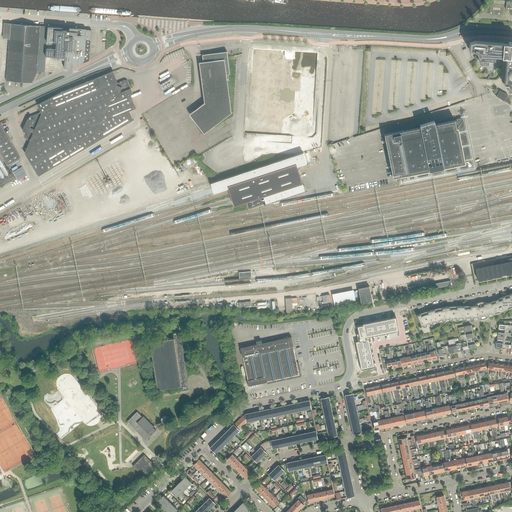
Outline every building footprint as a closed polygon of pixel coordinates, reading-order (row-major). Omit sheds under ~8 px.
[(29,25),(28,25),(22,24),(22,25),(21,24),(16,24),(15,24),(11,24),(9,39),(9,40),(9,44),(9,48),(8,52),(8,53),(8,56),(8,57),(8,60),(8,61),(7,64),(7,65),(6,81),(31,83),(37,71),(37,67),(38,67),(38,63),(38,59),(39,54),(38,54),(39,51),(39,46),(39,43),(40,43),(40,38),(41,26),(36,26),(35,26),(35,25),(30,25),(29,25)] [(48,27),(45,26),(41,26),(40,38),(40,43),(39,43),(39,46),(39,51),(38,54),(39,54),(38,59),(38,63),(38,67),(37,67),(37,71),(44,72),(46,56),(47,40),(48,27)] [(65,58),(66,50),(64,50),(65,40),(68,40),(69,31),(66,30),(66,31),(63,31),(63,29),(62,27),(60,27),(48,27),(47,40),(46,56),(65,58)] [(69,31),(68,40),(65,40),(64,50),(66,50),(65,58),(64,68),(71,68),(89,61),(91,30),(86,29),(77,28),(77,29),(70,28),(69,31)] [(504,85),(508,89),(511,89),(511,41),(509,41),(508,43),(508,44),(503,43),(502,43),(498,43),(497,43),(492,42),(487,42),(486,42),(481,42),(481,41),(481,42),(476,41),(475,41),(471,42),(470,42),(470,43),(470,49),(469,49),(469,50),(470,50),(475,50),(478,54),(479,61),(479,62),(480,62),(480,61),(486,62),(487,62),(496,63),(496,56),(496,55),(501,56),(502,56),(507,56),(506,65),(504,85)] [(246,118),(245,131),(292,132),(292,143),(302,143),(302,109),(312,109),(313,62),(311,62),(311,50),(301,50),(301,56),(299,56),(299,45),(257,44),(256,82),(254,82),(254,85),(254,91),(252,91),(252,93),(253,93),(253,105),(250,105),(250,118),(246,118)] [(204,134),(205,133),(231,113),(227,81),(229,81),(228,74),(230,74),(227,52),(202,55),(203,62),(199,63),(204,103),(189,114),(204,134)] [(25,153),(38,176),(39,176),(132,120),(133,120),(132,120),(129,111),(135,108),(135,109),(135,108),(136,108),(135,108),(132,99),(130,95),(133,93),(128,82),(127,82),(127,81),(125,80),(124,81),(124,80),(119,82),(119,83),(118,83),(117,83),(115,76),(113,73),(113,72),(113,71),(112,71),(62,92),(62,91),(62,92),(38,104),(37,104),(37,105),(40,112),(29,117),(28,119),(27,118),(22,130),(23,131),(25,132),(25,133),(27,134),(26,136),(26,137),(31,138),(30,140),(25,153),(24,153),(25,153)] [(160,85),(162,88),(174,82),(172,78),(160,85)] [(494,94),(494,95),(496,96),(504,101),(509,104),(511,104),(510,101),(508,96),(508,95),(500,90),(499,91),(493,92),(494,94)] [(401,131),(385,134),(385,136),(385,137),(388,151),(389,157),(390,163),(392,171),(393,178),(399,177),(401,177),(402,184),(402,183),(401,176),(465,163),(458,128),(461,127),(461,124),(462,124),(464,122),(463,121),(463,119),(462,118),(461,118),(456,119),(456,120),(455,121),(435,124),(434,121),(420,125),(420,127),(414,129),(413,128),(413,127),(401,131)] [(0,186),(15,177),(7,165),(20,157),(2,128),(2,127),(0,123),(0,186)] [(233,202),(233,204),(234,206),(246,202),(248,209),(256,206),(260,205),(266,203),(289,195),(304,190),(302,184),(299,173),(297,167),(296,166),(304,164),(306,163),(303,153),(293,156),(210,183),(211,187),(213,193),(228,188),(229,190),(229,192),(229,193),(232,200),(233,202)] [(22,167),(13,172),(17,178),(18,181),(27,176),(26,173),(22,167)] [(369,286),(358,289),(361,301),(361,303),(372,301),(372,299),(371,297),(371,295),(369,286)] [(353,291),(333,295),(335,305),(355,301),(353,291)] [(463,306),(460,306),(457,306),(454,306),(450,307),(447,307),(445,307),(443,307),(441,308),(438,308),(435,309),(432,310),(428,311),(427,311),(424,312),(421,313),(419,314),(416,315),(424,333),(425,333),(426,332),(428,332),(430,331),(428,325),(432,324),(436,323),(440,322),(444,321),(448,320),(452,320),(456,320),(464,320),(468,319),(475,319),(477,318),(480,319),(483,319),(486,318),(489,316),(494,315),(497,313),(498,313),(502,312),(508,309),(511,308),(511,307),(511,293),(499,298),(490,301),(486,303),(483,302),(480,302),(477,303),(475,305),(472,305),(467,306),(463,306)] [(297,295),(286,296),(287,311),(294,310),(293,300),(298,300),(297,295)] [(330,302),(329,296),(329,295),(322,296),(324,303),(330,302)] [(359,341),(355,342),(361,370),(375,367),(369,339),(366,340),(365,337),(399,330),(396,317),(362,324),(363,325),(357,326),(360,338),(359,338),(359,341)] [(506,329),(511,329),(511,326),(499,324),(498,332),(506,333),(506,332),(506,329)] [(458,328),(459,332),(464,330),(465,334),(472,333),(471,325),(458,328)] [(160,389),(163,389),(164,389),(181,386),(181,390),(182,391),(189,390),(188,384),(187,380),(187,375),(180,332),(176,333),(175,332),(174,333),(173,333),(174,338),(150,342),(157,390),(160,389)] [(510,337),(511,333),(506,332),(506,333),(498,332),(497,339),(505,340),(505,336),(510,337)] [(459,335),(460,338),(460,339),(465,338),(466,342),(474,340),(472,333),(465,334),(459,335)] [(291,337),(284,339),(275,340),(274,338),(271,339),(272,339),(272,341),(262,343),(261,341),(261,340),(256,342),(257,344),(240,348),(242,357),(243,357),(248,380),(247,380),(248,386),(267,382),(267,381),(282,378),(287,377),(287,376),(292,375),(293,376),(299,375),(298,372),(293,346),(291,337)] [(449,345),(445,346),(446,354),(454,352),(451,339),(448,340),(448,342),(449,345)] [(454,352),(461,351),(460,343),(455,344),(454,339),(451,339),(454,352)] [(505,340),(497,339),(496,347),(502,348),(505,348),(510,349),(510,348),(509,348),(509,345),(504,344),(505,340)] [(463,350),(467,350),(469,349),(476,348),(474,340),(466,342),(467,346),(462,347),(463,350)] [(440,342),(436,343),(439,356),(446,354),(445,346),(441,347),(440,342)] [(398,350),(399,351),(402,366),(403,366),(407,365),(405,357),(402,357),(401,351),(401,349),(398,350)] [(409,349),(412,361),(413,364),(414,363),(415,364),(418,363),(416,355),(414,355),(413,352),(413,353),(412,349),(409,349)] [(389,354),(392,368),(393,368),(394,368),(397,367),(395,359),(393,359),(392,353),(391,350),(389,351),(389,354)] [(387,367),(387,369),(388,370),(391,369),(391,368),(392,368),(389,354),(387,354),(388,361),(386,361),(385,360),(383,358),(382,358),(382,360),(384,368),(387,367)] [(426,374),(428,382),(430,382),(433,395),(435,394),(431,374),(430,374),(426,374)] [(422,384),(424,396),(426,396),(426,395),(422,375),(422,376),(421,376),(418,376),(419,384),(422,384)] [(393,382),(390,382),(392,390),(394,390),(396,397),(395,398),(396,403),(399,402),(394,381),(394,382),(393,382)] [(381,384),(381,387),(383,392),(385,392),(387,400),(389,399),(386,383),(385,383),(385,384),(384,384),(381,384)] [(508,401),(507,398),(507,397),(509,396),(510,389),(507,389),(507,393),(506,393),(503,393),(503,391),(502,383),(499,384),(500,388),(503,402),(504,401),(504,402),(508,401)] [(383,401),(380,387),(380,384),(375,385),(377,393),(380,393),(381,401),(383,401)] [(480,390),(484,406),(485,405),(486,406),(487,406),(488,405),(486,394),(484,395),(482,388),(480,389),(480,390)] [(354,400),(353,393),(345,395),(346,402),(354,400)] [(450,405),(451,410),(452,413),(453,413),(455,413),(455,412),(457,412),(453,397),(452,393),(448,394),(449,400),(452,399),(452,402),(453,405),(450,405)] [(444,406),(442,406),(439,395),(434,397),(437,396),(441,415),(442,415),(446,414),(444,406)] [(320,398),(322,405),(330,403),(328,396),(320,398)] [(451,413),(449,405),(447,405),(445,397),(442,397),(444,406),(446,414),(447,414),(451,413)] [(311,408),(309,400),(303,402),(304,410),(311,408)] [(346,402),(348,408),(356,406),(354,400),(346,402)] [(430,401),(428,402),(432,417),(433,417),(437,416),(435,408),(432,408),(430,401)] [(298,411),(304,410),(303,402),(296,403),(298,411)] [(416,421),(414,412),(412,413),(410,402),(407,403),(407,406),(408,406),(411,421),(412,421),(412,422),(416,421)] [(296,403),(290,404),(292,412),(298,411),(296,403)] [(322,405),(323,412),(331,410),(330,403),(322,405)] [(285,414),(292,412),(290,404),(283,406),(285,414)] [(405,423),(405,421),(403,412),(400,413),(399,408),(399,404),(396,405),(396,409),(397,409),(400,424),(401,424),(405,423)] [(426,418),(425,416),(424,410),(421,411),(420,404),(417,404),(421,419),(422,419),(422,420),(426,419),(426,418)] [(279,415),(279,419),(283,418),(282,415),(285,414),(283,406),(277,407),(279,415)] [(348,408),(349,414),(357,413),(356,406),(348,408)] [(272,417),(279,415),(277,407),(271,409),(272,417)] [(272,417),(271,409),(264,410),(266,418),(272,417)] [(258,411),(259,419),(266,418),(264,410),(258,411)] [(323,412),(325,418),(333,416),(331,410),(323,412)] [(389,410),(386,411),(390,426),(391,426),(395,425),(393,417),(390,417),(389,410)] [(258,411),(251,413),(253,421),(259,419),(258,411)] [(154,427),(143,416),(142,417),(137,412),(127,421),(146,440),(156,430),(153,427),(154,427)] [(244,415),(246,422),(253,421),(251,413),(244,414),(244,415)] [(349,414),(350,421),(358,419),(357,413),(349,414)] [(378,413),(376,413),(379,428),(381,428),(385,428),(383,419),(380,419),(379,415),(378,413)] [(325,418),(326,424),(334,423),(333,416),(325,418)] [(498,426),(497,421),(496,419),(496,418),(493,419),(492,419),(491,419),(496,439),(500,438),(500,435),(497,436),(497,434),(495,426),(498,426)] [(350,421),(352,427),(360,426),(358,419),(350,421)] [(491,427),(492,435),(490,435),(491,440),(496,439),(491,419),(491,420),(490,420),(490,419),(487,420),(489,428),(491,427)] [(482,429),(485,441),(487,440),(486,437),(483,421),(482,421),(482,422),(481,422),(481,421),(478,422),(480,430),(482,429)] [(326,424),(328,431),(335,429),(334,423),(326,424)] [(234,435),(239,430),(239,429),(239,430),(234,425),(234,424),(229,429),(234,435)] [(352,427),(353,434),(361,433),(360,426),(352,427)] [(230,440),(234,435),(229,429),(224,434),(230,440)] [(337,436),(335,429),(328,431),(329,438),(337,436)] [(318,439),(316,431),(309,432),(311,440),(318,439)] [(436,440),(439,439),(440,446),(443,446),(442,445),(439,431),(438,431),(434,431),(436,440)] [(295,432),(292,432),(293,436),(290,436),(292,444),(298,443),(296,435),(295,432)] [(309,432),(303,434),(304,442),(311,440),(309,432)] [(225,444),(230,440),(224,434),(219,438),(225,444)] [(298,443),(304,442),(303,434),(296,435),(298,443)] [(286,437),(286,435),(284,436),(284,438),(285,446),(292,444),(290,436),(286,437)] [(279,447),(277,440),(277,438),(276,438),(276,437),(273,438),(274,440),(271,441),(271,440),(267,441),(265,442),(268,449),(272,448),(272,449),(279,447)] [(220,449),(225,444),(219,438),(215,443),(220,449)] [(284,438),(277,440),(279,447),(285,446),(284,438)] [(507,449),(504,449),(504,445),(505,445),(504,439),(500,440),(501,446),(504,458),(505,458),(509,457),(508,453),(509,453),(510,448),(507,449)] [(400,445),(400,449),(409,447),(409,444),(410,444),(410,445),(416,444),(415,441),(412,441),(400,444),(400,445)] [(268,449),(265,442),(263,443),(259,447),(260,447),(256,452),(262,458),(267,453),(265,451),(268,449)] [(497,451),(494,452),(493,447),(492,447),(491,442),(490,442),(493,460),(494,460),(495,460),(499,460),(497,451)] [(215,443),(210,448),(215,454),(220,449),(215,443)] [(486,453),(483,454),(482,450),(481,444),(479,444),(483,462),(484,462),(484,463),(488,462),(486,453)] [(257,462),(262,458),(256,452),(252,449),(250,451),(253,454),(251,457),(256,463),(257,462)] [(471,449),(469,450),(472,465),(473,464),(474,465),(478,464),(476,455),(473,456),(472,452),(471,452),(471,449)] [(337,452),(338,459),(346,457),(345,450),(337,452)] [(454,460),(451,460),(449,450),(446,450),(447,454),(450,469),(452,469),(452,470),(456,469),(454,460)] [(402,455),(403,459),(412,457),(411,455),(417,453),(416,451),(402,454),(402,455)] [(462,467),(466,467),(464,458),(461,458),(460,454),(459,451),(457,452),(461,467),(462,467)] [(232,454),(226,459),(231,464),(236,459),(232,454)] [(327,462),(326,454),(319,456),(320,464),(327,462)] [(133,466),(143,476),(154,465),(144,455),(133,466)] [(312,457),(314,465),(320,464),(319,456),(312,457)] [(314,465),(312,457),(306,459),(307,467),(314,465)] [(338,459),(340,465),(347,464),(346,457),(338,459)] [(444,471),(444,468),(442,463),(439,463),(438,457),(436,457),(439,472),(440,472),(444,471)] [(429,464),(427,458),(425,458),(426,459),(429,474),(430,474),(434,473),(432,465),(432,463),(429,464)] [(193,464),(198,469),(203,464),(199,459),(193,464)] [(236,459),(231,464),(236,469),(241,464),(236,459)] [(305,467),(305,470),(308,469),(307,467),(306,459),(299,460),(301,468),(305,467)] [(293,462),(295,469),(301,468),(299,460),(293,462)] [(404,465),(405,469),(414,467),(413,464),(415,464),(419,463),(419,461),(417,461),(404,464),(404,465)] [(293,462),(286,463),(288,471),(295,469),(293,462)] [(203,464),(198,469),(203,474),(208,469),(203,464)] [(241,464),(236,469),(240,473),(246,468),(241,464)] [(340,465),(341,472),(349,470),(347,464),(340,465)] [(279,465),(273,470),(279,475),(284,470),(279,465)] [(245,478),(250,473),(246,468),(240,473),(245,478)] [(208,469),(203,474),(200,477),(204,480),(206,478),(207,479),(213,473),(208,469)] [(279,475),(273,470),(268,475),(274,480),(279,475)] [(341,472),(342,478),(350,476),(349,470),(341,472)] [(417,472),(406,474),(407,475),(406,475),(407,479),(411,478),(411,480),(416,480),(415,477),(418,477),(417,472)] [(213,473),(207,479),(212,483),(217,478),(213,473)] [(342,478),(344,484),(352,483),(350,476),(342,478)] [(185,477),(181,482),(186,487),(191,483),(185,477)] [(217,478),(212,483),(217,488),(222,483),(217,478)] [(505,483),(503,483),(506,496),(508,496),(507,491),(510,490),(511,489),(511,487),(511,481),(508,482),(508,481),(505,482),(505,483)] [(186,487),(181,482),(176,486),(182,492),(186,487)] [(222,483),(217,488),(221,493),(226,487),(222,483)] [(260,483),(255,488),(260,493),(265,488),(260,483)] [(344,484),(345,491),(353,489),(352,483),(344,484)] [(503,497),(504,501),(507,500),(506,496),(503,483),(501,483),(498,483),(500,492),(502,492),(503,497)] [(489,495),(492,494),(493,502),(496,501),(496,500),(496,499),(493,485),(491,486),(491,485),(488,485),(488,486),(489,495)] [(182,492),(176,486),(172,491),(172,490),(172,491),(177,496),(178,496),(177,496),(182,492)] [(226,487),(221,493),(226,497),(231,492),(226,487)] [(479,497),(481,496),(483,503),(486,502),(483,487),(481,488),(481,487),(478,488),(477,488),(479,497)] [(265,488),(260,493),(265,498),(270,492),(265,488)] [(328,498),(334,496),(333,489),(326,491),(328,498)] [(354,496),(353,489),(345,491),(347,498),(354,496)] [(471,498),(473,505),(475,504),(475,503),(472,490),(471,490),(470,489),(468,490),(467,490),(467,491),(469,499),(471,498)] [(462,504),(463,507),(470,505),(469,499),(467,491),(465,491),(465,490),(462,491),(464,500),(466,499),(467,501),(467,503),(462,504)] [(270,492),(265,498),(269,502),(274,497),(270,492)] [(313,493),(307,495),(308,499),(308,502),(315,501),(313,493)] [(294,504),(299,509),(304,505),(303,503),(305,501),(300,495),(297,498),(298,500),(294,504)] [(438,503),(445,502),(444,495),(436,497),(438,503)] [(158,502),(162,506),(168,501),(163,496),(158,502)] [(205,503),(210,508),(215,503),(210,497),(205,503)] [(274,497),(269,502),(274,507),(279,502),(274,497)] [(414,509),(421,507),(419,500),(412,502),(414,509)] [(162,506),(167,511),(172,505),(168,501),(162,506)] [(206,511),(210,508),(205,503),(200,507),(204,511),(206,511)] [(243,503),(238,508),(242,511),(245,511),(248,509),(249,509),(243,503)]
